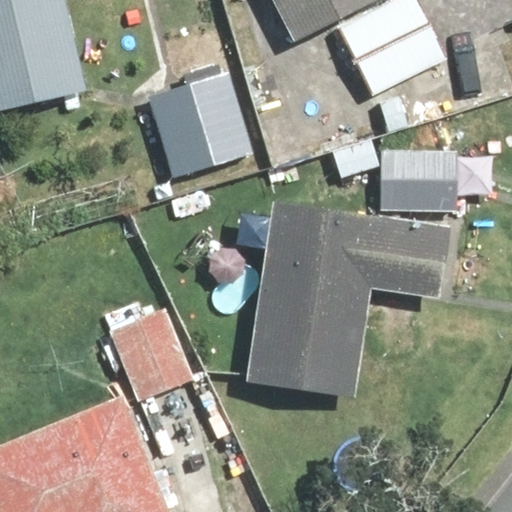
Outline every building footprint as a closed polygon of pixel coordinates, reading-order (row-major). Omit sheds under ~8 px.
[(0,0),(0,114),(92,95),(72,0),(0,0)] [(449,58),(419,0),(279,0),(301,41),(344,18),(382,92),(449,58)] [(236,70),(155,90),(176,175),(257,155),(236,70)] [(468,151),(387,149),(385,209),(465,212),(468,151)] [(454,224),(280,211),(267,382),(375,390),(383,287),(449,292),(454,224)] [(172,302),(112,330),(144,401),(205,374),(172,302)] [(0,511),(179,511),(133,398),(41,436),(0,452),(0,511)]
